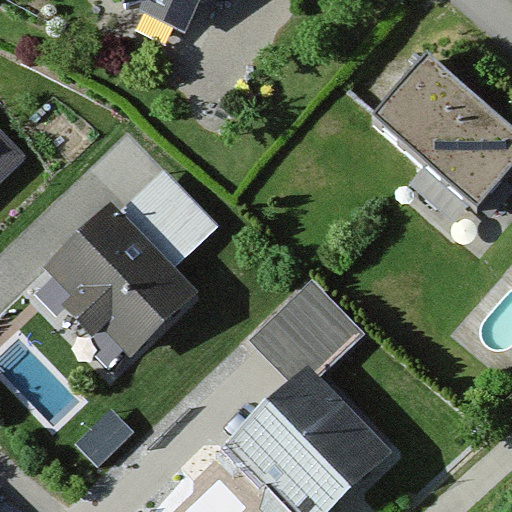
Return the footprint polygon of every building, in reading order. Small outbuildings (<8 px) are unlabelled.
[(207,0),(113,0),(188,38),(207,0)] [(511,174),(511,133),(431,66),(379,130),(479,214),(511,174)] [(0,186),(18,169),(0,149),(0,186)] [(216,239),(161,183),(118,225),(107,213),(38,279),(67,308),(56,318),(89,352),(101,340),(129,369),(195,305),(172,281),(216,239)] [(253,337),(303,388),(359,333),(310,282),(253,337)] [(320,376),(232,459),(271,499),(257,511),(349,511),(402,462),(320,376)]
